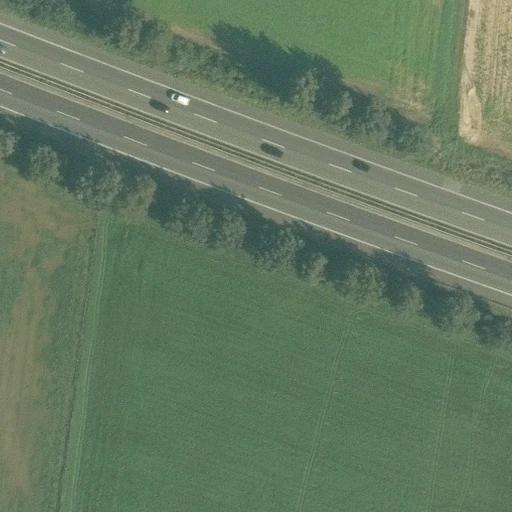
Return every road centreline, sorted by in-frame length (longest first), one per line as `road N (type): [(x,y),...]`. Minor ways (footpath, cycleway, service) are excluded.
road 1 (motorway): [(511,230),(0,41)]
road 2 (motorway): [(0,92),(511,280)]
